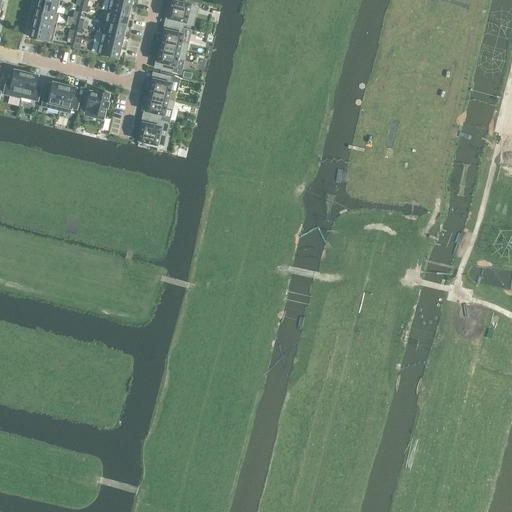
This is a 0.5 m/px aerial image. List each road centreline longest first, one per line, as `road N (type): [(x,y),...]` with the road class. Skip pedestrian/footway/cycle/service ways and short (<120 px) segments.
road 1 (track): [(420,283),(454,290),(511,91)]
road 2 (residential): [(136,83),(0,51)]
